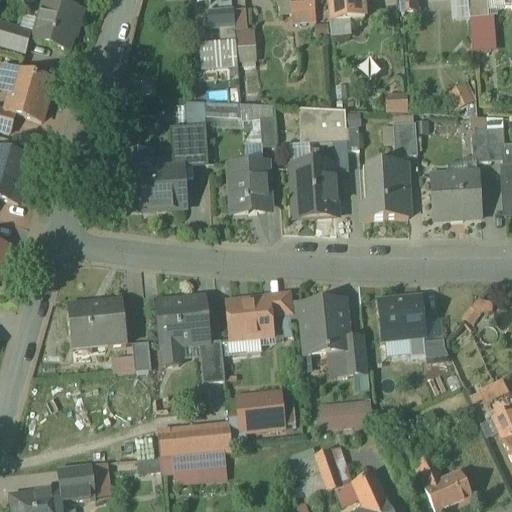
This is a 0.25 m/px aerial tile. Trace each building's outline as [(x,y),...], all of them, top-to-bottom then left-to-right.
[(313,0),(290,2),(291,17),(315,15),(314,1),(313,0)] [(327,0),(329,24),(365,21),(363,3),(354,3),(353,0),(327,0)] [(398,0),(400,16),(418,15),(417,2),(416,0),(398,0)] [(467,0),(450,0),(452,23),(469,22),(467,0)] [(467,0),(469,22),(488,21),(486,0),(467,0)] [(83,15),(45,4),(33,44),(69,54),(76,28),(79,29),(83,15)] [(233,13),(209,15),(210,31),(234,29),(233,13)] [(488,21),(469,22),(472,54),(491,52),(488,21)] [(31,36),(0,27),(0,50),(24,58),(31,36)] [(235,45),(200,48),(202,72),(229,69),(237,69),(235,45)] [(237,69),(229,69),(230,81),(238,81),(237,69)] [(53,87),(17,76),(5,115),(5,116),(15,119),(42,127),(48,103),(51,101),(54,91),(53,88),(53,87)] [(469,87),(446,98),(455,116),(478,105),(469,87)] [(345,115),(298,112),(299,143),(347,141),(346,133),(345,115)] [(5,115),(0,113),(0,135),(9,138),(15,119),(5,116),(5,115)] [(275,123),(260,124),(262,152),(277,151),(275,123)] [(503,123),(487,124),(487,135),(503,134),(503,123)] [(415,129),(393,130),(395,162),(417,161),(415,129)] [(206,130),(170,132),(171,141),(177,140),(178,166),(208,164),(206,130)] [(346,133),(347,141),(347,156),(359,156),(358,133),(346,133)] [(503,134),(487,135),(489,166),(503,166),(505,166),(505,152),(503,134)] [(487,135),(471,136),(473,168),(489,166),(487,135)] [(511,151),(505,152),(505,166),(503,166),(503,172),(502,172),(504,220),(511,219),(511,151)] [(26,163),(0,155),(0,203),(18,209),(31,164),(28,163),(29,161),(26,161),(26,163)] [(151,159),(125,160),(129,216),(143,216),(143,214),(154,213),(154,215),(156,215),(156,213),(181,211),(181,213),(183,213),(180,172),(152,174),(151,159)] [(266,168),(230,170),(234,218),(248,217),(248,215),(257,214),(259,215),(262,216),(264,216),(267,214),(268,212),(269,210),(266,168)] [(334,168),(290,171),(294,222),(338,219),(334,168)] [(406,169),(366,171),(366,173),(368,172),(370,207),(362,207),(363,225),(409,222),(408,205),(407,205),(405,171),(406,170),(406,169)] [(478,178),(430,181),(433,225),(481,222),(478,178)] [(423,298),(378,302),(383,359),(428,356),(423,298)] [(288,299),(280,300),(281,318),(283,329),(291,329),(288,299)] [(280,300),(266,301),(267,303),(268,319),(281,318),(280,300)] [(204,302),(156,307),(161,352),(163,352),(162,347),(180,346),(181,350),(205,348),(209,347),(204,302)] [(267,303),(229,307),(233,345),(270,341),(268,319),(267,303)] [(122,305),(68,311),(72,355),(126,349),(122,305)] [(343,305),(301,309),(306,359),(341,356),(342,366),(367,363),(365,341),(347,343),(343,305)] [(471,312),(463,321),(471,327),(478,318),(471,312)] [(180,346),(162,347),(163,352),(161,352),(162,368),(166,371),(180,370),(183,366),(181,350),(180,346)] [(221,346),(209,347),(205,348),(209,388),(225,386),(221,346)] [(148,347),(132,349),(135,377),(151,375),(148,347)] [(342,366),(343,380),(368,377),(367,363),(342,366)] [(511,405),(509,400),(486,411),(502,445),(511,440),(511,405)] [(249,403),(240,404),(243,435),(280,431),(277,406),(250,409),(249,403)] [(370,407),(332,411),(334,431),(372,428),(370,407)] [(229,431),(169,437),(172,461),(223,456),(231,455),(229,431)] [(169,437),(157,438),(160,462),(172,461),(169,437)] [(511,440),(502,445),(511,467),(511,440)] [(340,451),(293,467),(307,506),(352,488),(352,487),(340,451)] [(223,456),(172,461),(175,488),(226,483),(223,456)] [(432,461),(414,470),(424,492),(442,484),(432,461)] [(92,470),(66,472),(69,507),(95,504),(92,470)] [(424,492),(423,492),(432,511),(457,511),(473,505),(460,476),(442,484),(424,492)] [(352,487),(352,488),(362,511),(388,511),(374,478),(352,487)] [(61,511),(60,495),(11,501),(12,511),(61,511)]
